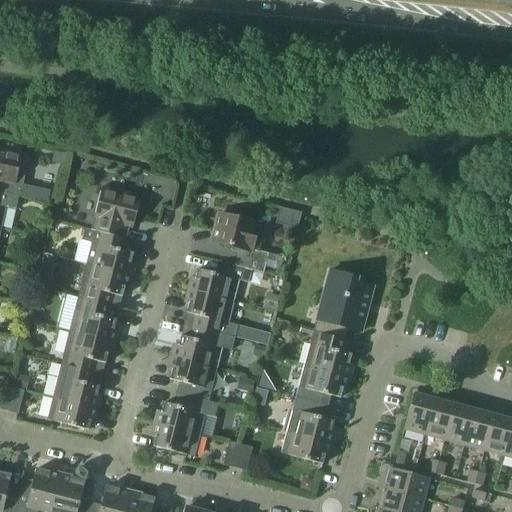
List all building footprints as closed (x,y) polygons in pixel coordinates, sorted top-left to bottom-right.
[(0,151),(0,192),(19,197),(47,203),(50,191),(23,185),(25,177),(17,175),(21,156),(0,151)] [(99,220),(96,231),(120,238),(123,226),(133,228),(141,197),(102,187),(94,218),(99,220)] [(0,227),(2,228),(7,206),(16,208),(19,197),(0,192),(0,227)] [(265,227),(219,215),(212,241),(241,248),(239,253),(239,252),(235,267),(252,271),(264,274),(265,269),(276,272),(277,272),(278,271),(280,270),(281,270),(282,269),(282,268),(283,267),(283,266),(283,264),(283,262),(283,261),(282,259),(281,258),(279,257),(259,252),(265,227)] [(92,243),(87,265),(131,276),(135,263),(131,262),(134,253),(117,249),(120,238),(96,231),(85,229),(82,241),(92,243)] [(193,278),(189,291),(234,302),(239,280),(249,282),(252,271),(235,267),(235,266),(234,268),(222,264),(220,275),(198,270),(196,278),(193,278)] [(87,265),(78,298),(110,306),(113,295),(123,297),(125,288),(128,289),(131,276),(87,265)] [(317,319),(314,332),(341,339),(345,328),(361,332),(373,287),(356,283),(358,278),(330,271),(322,301),(327,302),(322,320),(317,319)] [(39,277),(37,287),(48,290),(51,280),(39,277)] [(38,288),(36,298),(42,299),(46,296),(48,291),(38,288)] [(189,291),(186,304),(189,305),(187,313),(190,314),(196,316),(193,327),(235,338),(238,326),(228,323),(234,302),(189,291)] [(22,293),(20,302),(31,305),(33,295),(22,293)] [(263,309),(275,312),(279,297),(267,294),(263,309)] [(78,298),(70,331),(114,343),(118,330),(115,329),(117,320),(107,318),(110,306),(78,298)] [(176,344),(173,357),(217,369),(222,347),(232,349),(235,338),(193,327),(190,339),(181,336),(179,345),(176,344)] [(70,331),(61,365),(94,373),(96,361),(106,364),(108,355),(111,356),(114,343),(70,331)] [(263,332),(260,344),(267,346),(270,334),(263,332)] [(314,332),(305,365),(349,377),(353,364),(350,363),(352,355),(345,353),(348,341),(341,339),(314,332)] [(254,348),(252,358),(261,360),(263,351),(254,348)] [(180,382),(177,394),(209,402),(217,369),(173,357),(169,371),(172,371),(170,380),(180,382)] [(61,365),(53,398),(98,409),(101,396),(98,396),(100,387),(91,385),(94,373),(61,365)] [(305,365),(296,399),(328,407),(331,396),(340,398),(343,390),(346,390),(349,377),(305,365)] [(26,390),(29,378),(17,375),(14,387),(26,390)] [(243,382),(240,393),(251,396),(253,384),(243,382)] [(0,409),(7,411),(13,388),(2,385),(0,390),(0,409)] [(13,388),(7,411),(19,414),(24,391),(13,388)] [(159,411),(156,424),(200,435),(206,413),(215,416),(218,404),(209,402),(177,394),(173,405),(164,403),(162,412),(159,411)] [(404,430),(425,435),(434,400),(414,394),(404,430)] [(98,409),(53,398),(48,420),(89,431),(91,422),(94,422),(98,409)] [(296,399),(287,432),(332,444),(335,431),(332,430),(334,421),(325,419),(328,407),(296,399)] [(425,435),(444,441),(454,405),(434,400),(425,435)] [(444,441),(464,446),(474,410),(454,405),(444,441)] [(464,446),(484,451),(493,415),(474,410),(464,446)] [(484,451),(504,456),(511,424),(511,420),(493,415),(484,451)] [(200,435),(156,424),(152,437),(156,438),(153,447),(195,457),(200,435)] [(332,444),(287,432),(281,454),(323,465),(325,456),(328,457),(332,444)] [(224,465),(235,468),(241,445),(230,442),(224,465)] [(241,445),(235,468),(246,471),(253,448),(241,445)] [(396,463),(403,465),(406,453),(399,451),(396,463)] [(428,472),(436,474),(439,462),(431,460),(428,472)] [(439,462),(436,474),(443,476),(446,464),(439,462)] [(390,481),(388,490),(424,499),(429,479),(390,468),(386,480),(390,481)] [(38,511),(39,509),(51,511),(61,475),(37,469),(33,485),(21,482),(18,498),(14,511),(38,511)] [(467,483),(475,485),(478,472),(470,470),(467,483)] [(0,511),(14,511),(18,498),(6,495),(11,475),(0,472),(0,511)] [(478,472),(475,485),(482,487),(486,474),(478,472)] [(88,511),(91,503),(80,500),(85,481),(61,475),(51,511),(88,511)] [(312,493),(314,482),(303,479),(300,490),(312,493)] [(125,511),(131,493),(107,487),(102,506),(91,503),(88,511),(125,511)] [(382,497),(379,508),(392,511),(420,511),(424,499),(388,490),(386,498),(382,497)] [(472,498),(484,501),(486,494),(474,491),(472,498)] [(131,493),(125,511),(151,511),(155,499),(131,493)] [(453,499),(450,506),(463,510),(465,502),(453,499)]
